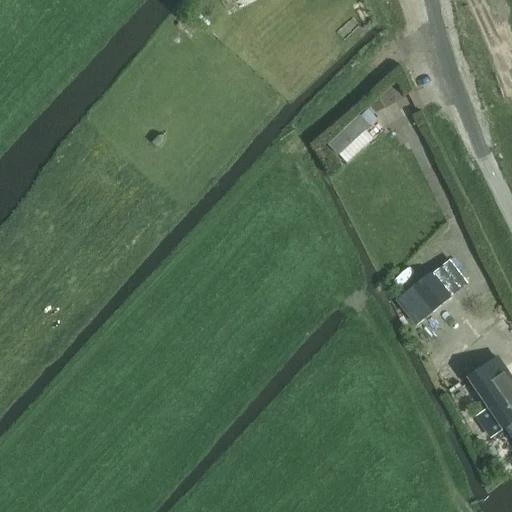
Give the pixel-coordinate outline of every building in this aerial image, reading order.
[(427,165),(442,159),(420,109),(405,115),(427,165)] [(370,126),(378,120),(369,110),(362,117),(370,126)] [(417,212),(393,228),(404,245),(428,229),(417,212)] [(410,256),(394,271),(401,278),(417,263),(410,256)] [(398,301),(418,326),(452,299),(432,274),(398,301)] [(472,381),(497,417),(507,432),(511,429),(511,379),(499,362),(472,381)]
